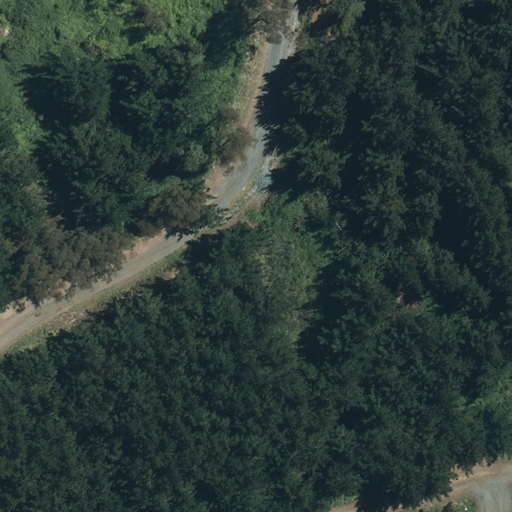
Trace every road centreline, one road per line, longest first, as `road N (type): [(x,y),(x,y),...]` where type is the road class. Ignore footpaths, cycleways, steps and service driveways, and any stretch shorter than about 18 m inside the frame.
road 1 (track): [(289,0),(259,147),(210,222),(0,333)]
road 2 (track): [(314,511),(511,458)]
